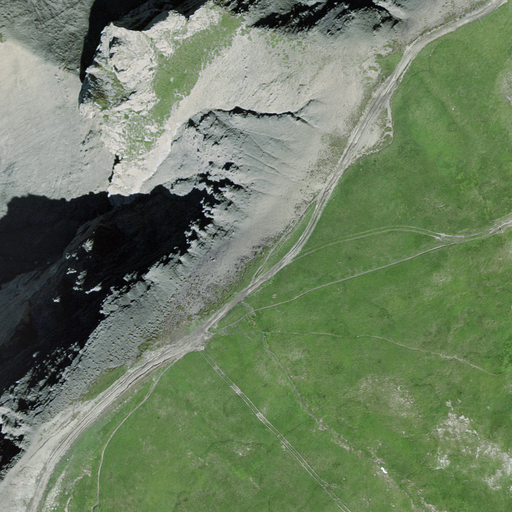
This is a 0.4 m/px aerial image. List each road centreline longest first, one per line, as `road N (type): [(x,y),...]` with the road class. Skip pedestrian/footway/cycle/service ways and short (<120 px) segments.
road 1 (track): [(497,0),(411,51),(308,230),(278,266)]
road 2 (track): [(32,511),(51,464),(93,411),(199,334)]
road 3 (track): [(278,266),(380,229),(468,238)]
